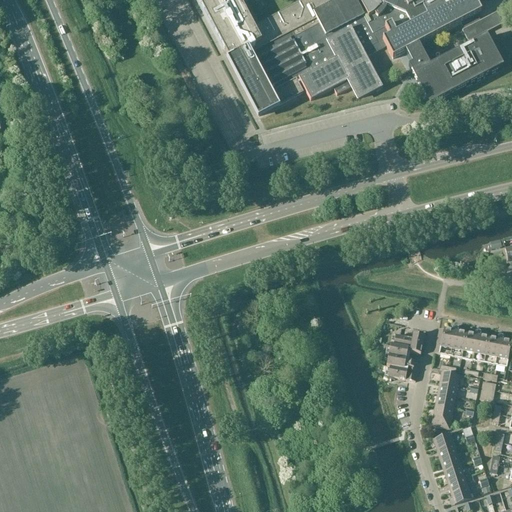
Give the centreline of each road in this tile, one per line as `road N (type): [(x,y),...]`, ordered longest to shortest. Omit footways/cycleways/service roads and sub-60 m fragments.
road 1 (secondary): [(511,146),(148,252)]
road 2 (secondary): [(159,283),(511,190)]
road 3 (primary): [(3,0),(105,266)]
road 4 (primary): [(148,252),(46,0)]
road 5 (primary): [(225,511),(159,283)]
road 6 (primary): [(115,297),(194,511)]
road 7 (residential): [(441,511),(414,425),(434,331),(400,325)]
road 8 (tertiary): [(0,333),(115,297)]
